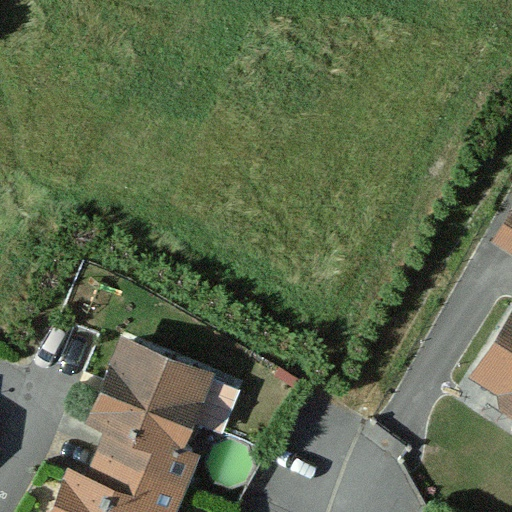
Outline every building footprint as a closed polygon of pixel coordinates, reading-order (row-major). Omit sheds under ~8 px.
[(511,207),(493,241),(511,251),(511,207)] [(511,323),(477,379),(511,400),(511,323)] [(113,449),(184,478),(195,451),(175,443),(203,374),(130,345),(100,417),(122,426),(113,449)] [(218,368),(199,406),(227,419),(245,381),(218,368)] [(156,511),(170,511),(184,478),(113,449),(99,485),(79,477),(65,511),(147,511),(149,509),(156,511)]
